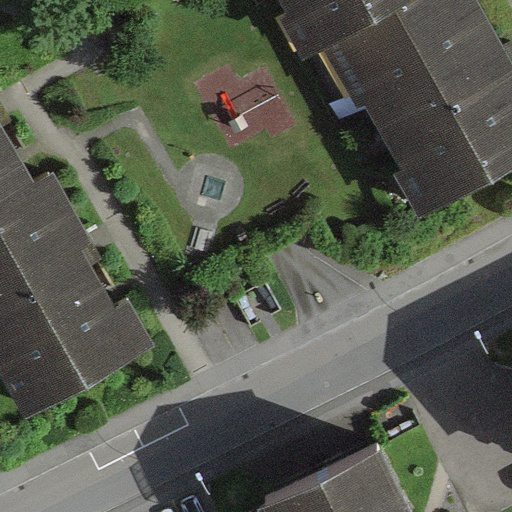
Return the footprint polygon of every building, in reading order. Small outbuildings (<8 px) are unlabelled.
[(333,16),(361,0),(294,0),(310,28),(333,16)] [(511,72),(473,0),(361,0),(333,16),(428,192),(511,146),(511,72)] [(0,188),(20,178),(0,141),(0,188)] [(20,178),(0,188),(0,324),(39,397),(147,340),(50,162),(20,178)] [(407,511),(371,436),(250,494),(258,511),(407,511)]
